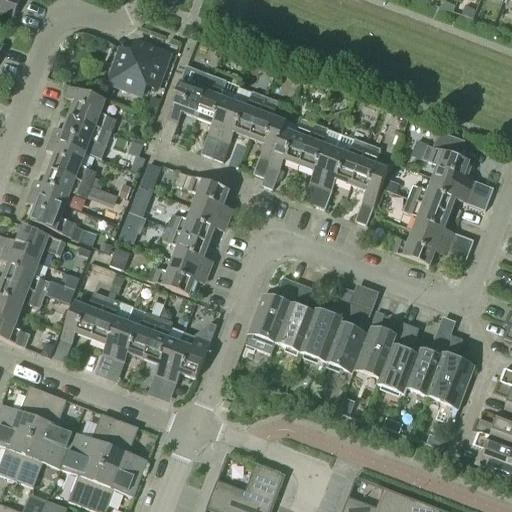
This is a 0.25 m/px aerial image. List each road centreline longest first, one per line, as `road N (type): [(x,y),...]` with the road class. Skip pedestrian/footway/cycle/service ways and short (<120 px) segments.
road 1 (residential): [(190,427),(263,251),(272,246),(286,243),(465,307)]
road 2 (residential): [(0,162),(54,26),(70,17),(129,19),(136,0)]
road 3 (residential): [(190,427),(0,357)]
road 4 (residential): [(190,427),(299,466),(308,488),(298,511)]
road 5 (residential): [(450,455),(485,360),(465,307)]
road 6 (residential): [(465,307),(511,186)]
